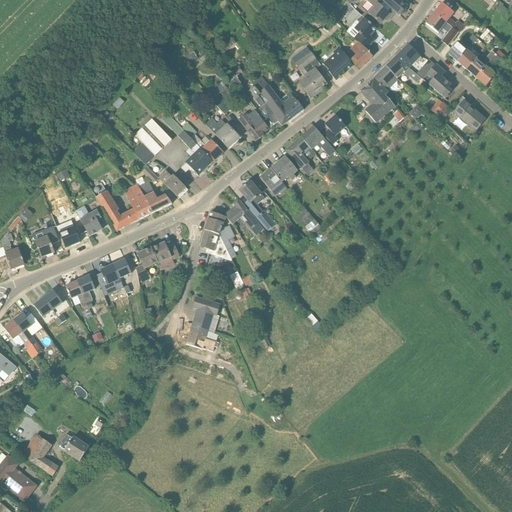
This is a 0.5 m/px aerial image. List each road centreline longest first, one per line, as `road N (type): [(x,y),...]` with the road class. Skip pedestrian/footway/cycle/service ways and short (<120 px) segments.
road 1 (unclassified): [(196,207),(404,34)]
road 2 (unclassified): [(1,295),(196,207)]
road 3 (residential): [(157,357),(194,260),(196,207)]
road 4 (unclassified): [(511,122),(404,34)]
